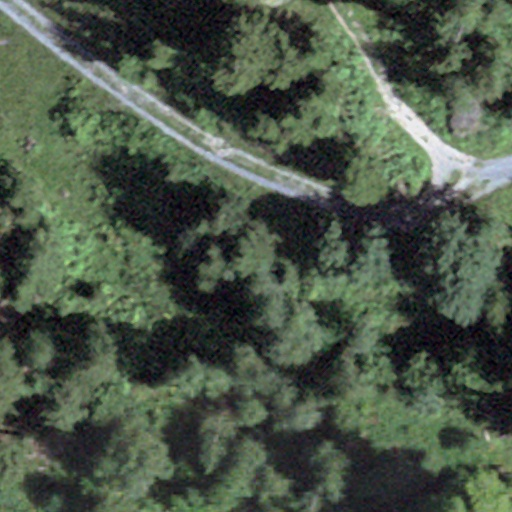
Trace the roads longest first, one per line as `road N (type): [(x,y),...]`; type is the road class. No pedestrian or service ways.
road 1 (track): [(6,0),(155,112),(292,188),(401,219),(433,214),(473,184)]
road 2 (track): [(335,0),(385,94),(473,184)]
